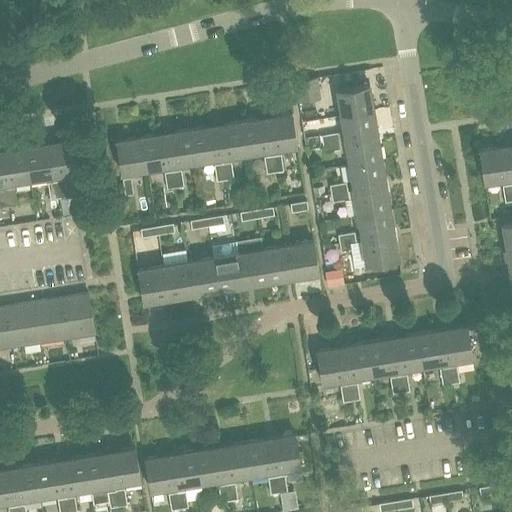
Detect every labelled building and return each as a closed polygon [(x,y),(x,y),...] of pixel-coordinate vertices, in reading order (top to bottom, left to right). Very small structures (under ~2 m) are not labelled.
[(295,79),(298,102),(318,98),(314,76),(295,79)] [(374,109),(370,84),(337,89),(341,115),(374,109)] [(374,109),(341,115),(344,131),(346,140),(378,134),(374,109)] [(292,113),(266,117),(271,150),(297,146),(292,113)] [(266,117),(241,121),(246,154),(271,150),(266,117)] [(241,121),(216,125),(221,158),(246,154),(241,121)] [(216,125),(192,128),(197,161),(221,158),(216,125)] [(192,128),(167,132),(172,165),(197,161),(192,128)] [(167,132),(142,136),(147,169),(172,165),(167,132)] [(338,132),(322,135),(323,143),(340,141),(338,132)] [(305,137),(306,145),(321,143),(319,134),(305,137)] [(378,134),(346,140),(348,152),(350,164),(382,159),(378,134)] [(142,136),(116,140),(122,173),(147,169),(142,136)] [(76,138),(50,142),(55,174),(81,170),(76,138)] [(325,152),(341,149),(340,141),(323,143),(325,152)] [(50,142),(26,146),(31,178),(55,174),(50,142)] [(26,146),(1,150),(6,182),(15,181),(31,178),(26,146)] [(505,146),(479,150),(484,182),(510,178),(505,146)] [(280,154),(272,155),(274,172),(283,170),(280,154)] [(274,172),(272,155),(263,157),(265,173),(274,172)] [(387,183),(382,159),(350,164),(354,189),(387,183)] [(231,161),(222,163),(225,179),(233,178),(231,161)] [(225,179),(222,163),(214,164),(216,181),(225,179)] [(182,169),(173,170),(175,187),(184,185),(182,169)] [(175,187),(173,170),(164,172),(167,188),(175,187)] [(134,193),(131,177),(123,178),(125,195),(134,193)] [(65,179),(56,180),(59,197),(67,195),(65,179)] [(59,197),(56,180),(48,182),(50,198),(59,197)] [(330,184),(332,193),(348,190),(347,181),(330,184)] [(387,183),(354,189),(355,198),(358,214),(391,208),(387,183)] [(511,200),(511,188),(511,184),(503,185),(505,202),(511,200)] [(7,188),(9,204),(18,203),(16,187),(7,188)] [(7,188),(0,189),(0,201),(1,206),(9,204),(7,188)] [(332,193),(333,201),(349,199),(348,190),(332,193)] [(309,209),(307,201),(291,203),(293,212),(309,209)] [(275,215),(273,206),(257,209),(258,218),(275,215)] [(358,214),(362,238),(395,233),(391,208),(358,214)] [(258,218),(257,209),(241,212),(242,220),(258,218)] [(225,223),(224,214),(208,217),(209,226),(225,223)] [(209,226),(208,217),(191,220),(193,229),(209,226)] [(511,222),(502,224),(506,250),(511,249),(511,222)] [(176,231),(175,223),(158,225),(160,234),(176,231)] [(160,234),(158,225),(142,228),(143,237),(160,234)] [(224,248),(239,244),(235,228),(220,232),(224,248)] [(356,239),(355,231),(338,233),(340,242),(356,239)] [(362,238),(356,239),(358,248),(364,247),(367,264),(399,259),(395,233),(362,238)] [(319,272),(314,239),(288,244),(294,277),(319,272)] [(356,239),(340,242),(341,251),(358,248),(356,239)] [(294,277),(288,244),(263,248),(269,281),(294,277)] [(269,281),(263,248),(239,252),(244,285),(269,281)] [(244,285),(239,252),(214,256),(219,289),(244,285)] [(219,289),(214,256),(189,260),(195,293),(219,289)] [(195,293),(189,260),(165,264),(170,297),(195,293)] [(170,297),(165,264),(139,269),(144,301),(170,297)] [(89,291),(61,296),(67,336),(95,332),(89,291)] [(61,296),(33,300),(40,341),(67,336),(61,296)] [(33,300),(6,304),(13,345),(40,341),(33,300)] [(6,304),(0,305),(0,346),(13,345),(6,304)] [(467,325),(441,329),(447,361),(473,357),(467,325)] [(441,329),(417,333),(422,366),(438,363),(447,361),(441,329)] [(417,333),(392,337),(397,370),(422,366),(417,333)] [(392,337),(367,341),(373,374),(397,370),(392,337)] [(367,341),(343,345),(348,378),(357,376),(373,374),(367,341)] [(343,345),(317,350),(322,382),(348,378),(343,345)] [(456,366),(448,367),(450,383),(450,384),(459,382),(456,366)] [(442,385),(450,384),(450,383),(448,367),(439,369),(442,385)] [(410,390),(407,374),(398,376),(401,391),(410,390)] [(393,393),(401,391),(398,376),(390,377),(393,393)] [(358,382),(349,384),(352,400),(359,399),(360,399),(358,382)] [(343,402),(352,400),(349,384),(340,385),(343,401),(343,402)] [(296,433),(270,438),(275,470),(301,465),(296,433)] [(270,438),(245,442),(250,474),(275,470),(270,438)] [(245,442),(221,446),(226,478),(250,474),(245,442)] [(141,479),(136,446),(110,451),(115,483),(141,479)] [(221,446),(196,450),(201,481),(226,478),(221,446)] [(196,450),(171,454),(176,486),(201,481),(196,450)] [(110,451),(85,455),(91,487),(107,484),(115,483),(110,451)] [(151,490),(176,486),(171,454),(145,458),(151,490)] [(85,455),(61,459),(66,491),(75,489),(91,487),(85,455)] [(66,491),(61,459),(36,463),(41,495),(57,492),(66,491)] [(36,463),(11,467),(16,499),(41,495),(36,463)] [(16,499),(11,467),(0,468),(0,501),(7,500),(16,499)] [(285,474),(276,475),(279,492),(280,492),(287,490),(285,474)] [(279,492),(276,475),(267,477),(270,493),(279,492)] [(235,482),(227,483),(229,500),(238,498),(235,482)] [(229,500),(227,483),(218,485),(221,501),(229,500)] [(497,493),(496,485),(479,487),(481,496),(497,493)] [(125,487),(116,489),(117,490),(119,505),(128,504),(125,487)] [(116,489),(108,490),(110,506),(119,505),(117,490),(116,489)] [(287,490),(280,492),(283,509),(298,507),(295,489),(287,490)] [(186,490),(177,491),(180,508),(189,506),(186,490)] [(463,499),(462,490),(445,493),(447,501),(463,499)] [(180,508),(177,491),(169,493),(171,509),(180,508)] [(447,501),(445,493),(429,495),(430,504),(447,501)] [(67,497),(69,511),(76,511),(78,511),(76,495),(67,497)] [(69,511),(67,497),(58,498),(60,511),(69,511)] [(414,507),(412,498),(396,501),(397,509),(414,507)] [(397,509),(396,501),(379,503),(381,511),(397,509)] [(27,511),(26,503),(17,505),(18,506),(18,511),(27,511)]
